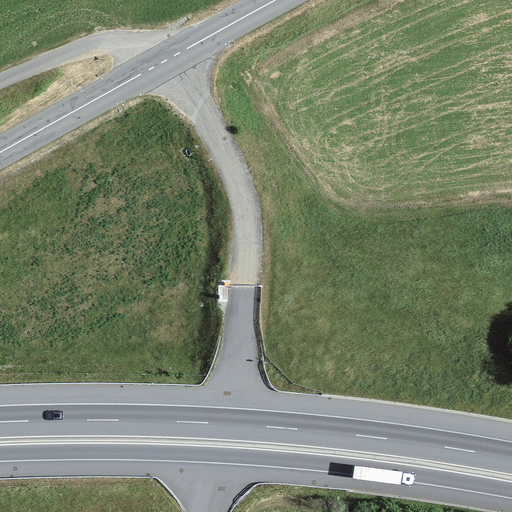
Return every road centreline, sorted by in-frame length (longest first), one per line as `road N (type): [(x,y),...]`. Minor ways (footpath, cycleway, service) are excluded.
road 1 (trunk): [(0,453),(227,455),(511,490)]
road 2 (trunk): [(511,458),(281,428),(0,422)]
road 3 (secondary): [(0,152),(277,0)]
